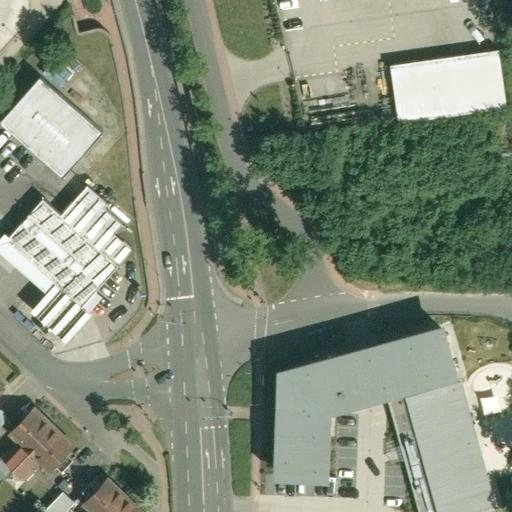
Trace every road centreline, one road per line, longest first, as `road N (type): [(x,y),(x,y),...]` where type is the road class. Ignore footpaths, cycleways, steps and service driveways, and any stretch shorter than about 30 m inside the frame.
road 1 (primary): [(194,364),(170,167),(130,0)]
road 2 (residential): [(320,317),(309,253),(244,178),(226,138),(194,0)]
road 3 (residential): [(0,324),(50,370),(79,378),(194,364)]
road 4 (residential): [(320,317),(434,306),(511,310)]
road 5 (primary): [(202,511),(194,364)]
road 6 (residential): [(194,364),(320,317)]
